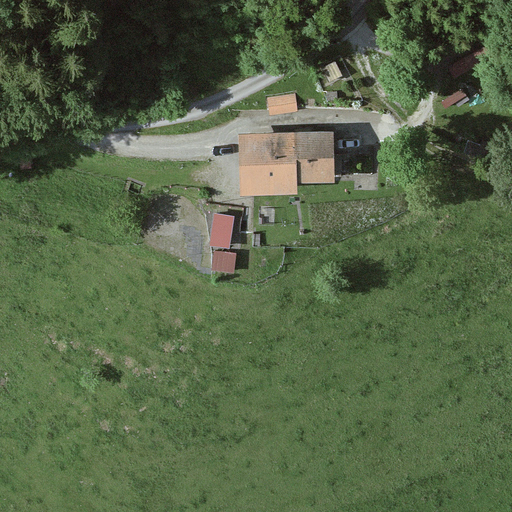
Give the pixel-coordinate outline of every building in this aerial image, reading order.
[(491,31),(437,59),(448,79),(501,52),(491,31)] [(509,95),(500,73),(483,80),(492,102),(509,95)] [(264,101),(266,118),(292,114),(290,97),(264,101)] [(324,133),(230,134),(230,194),(287,194),(287,183),(324,183),(324,133)] [(225,218),(206,215),(201,246),(219,249),(225,218)] [(225,255),(205,254),(204,272),(224,273),(225,255)]
